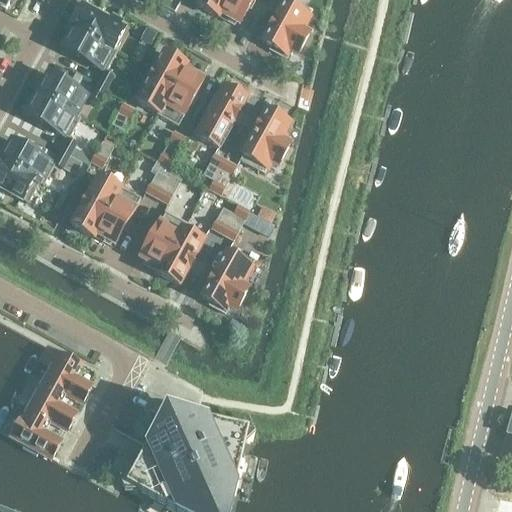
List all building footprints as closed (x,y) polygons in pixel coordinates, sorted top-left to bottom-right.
[(11,0),(0,0),(0,7),(5,11),(11,0)] [(218,18),(227,0),(200,0),(196,8),(217,20),(218,18)] [(227,0),(218,18),(233,27),(235,24),(239,27),(253,0),(227,0)] [(286,0),(262,44),(271,49),(269,52),(286,61),(291,52),(298,56),(309,35),(302,31),(312,13),(288,0),(286,0)] [(69,29),(71,30),(116,55),(117,54),(113,52),(124,31),(119,28),(121,24),(111,19),(109,23),(95,15),(96,13),(80,4),(71,20),(74,22),(69,29)] [(104,75),(105,73),(106,74),(116,55),(71,30),(66,38),(68,39),(62,51),(104,75)] [(135,64),(144,68),(150,56),(142,52),(135,64)] [(158,117),(159,116),(185,69),(186,68),(164,56),(137,105),(158,117)] [(185,69),(159,116),(179,127),(204,82),(199,80),(200,77),(185,69)] [(114,79),(106,74),(105,73),(104,75),(98,87),(107,92),(114,79)] [(39,87),(34,96),(75,118),(86,97),(48,76),(41,88),(39,87)] [(107,92),(98,87),(90,100),(100,106),(107,92)] [(195,138),(218,151),(246,101),(238,96),(239,94),(227,87),(226,89),(223,88),(195,138)] [(68,141),(68,140),(69,141),(80,120),(75,118),(34,96),(30,105),(32,106),(25,118),(68,141)] [(111,127),(122,133),(134,112),(123,106),(111,127)] [(239,163),(264,176),(271,163),(278,167),(290,146),(283,142),(285,137),(283,136),(289,125),(287,123),(288,121),(276,114),(275,116),(267,112),(239,163)] [(157,164),(160,165),(168,169),(184,141),(174,135),(157,164)] [(78,146),(69,141),(68,140),(68,141),(61,154),(71,159),(78,146)] [(2,154),(0,158),(0,162),(44,187),(54,168),(53,167),(54,166),(11,143),(4,155),(2,154)] [(113,150),(102,144),(91,164),(102,170),(113,150)] [(71,159),(61,154),(54,166),(53,167),(74,179),(81,165),(71,159)] [(203,178),(214,184),(225,163),(215,157),(203,178)] [(44,187),(0,162),(0,190),(28,206),(39,186),(43,188),(44,187)] [(225,163),(214,184),(209,192),(220,198),(236,169),(225,163)] [(144,194),(155,200),(166,179),(156,173),(144,194)] [(93,240),(94,238),(121,189),(119,189),(99,178),(71,228),(93,240)] [(166,179),(155,200),(166,206),(177,185),(166,179)] [(121,189),(94,238),(109,247),(110,245),(115,247),(141,200),(121,189)] [(54,210),(63,215),(69,203),(61,198),(54,210)] [(234,217),(222,237),(233,243),(249,214),(238,208),(234,217)] [(211,231),(222,237),(234,217),(223,211),(211,231)] [(142,265),(158,274),(185,225),(165,214),(139,261),(144,263),(142,265)] [(185,225),(158,274),(157,275),(178,287),(206,237),(186,227),(187,226),(185,225)] [(201,300),(210,305),(209,307),(225,316),(230,307),(237,311),(248,291),(241,287),(254,263),(229,249),(201,300)] [(41,384),(65,398),(81,407),(91,389),(75,380),(82,369),(47,349),(39,363),(50,369),(41,384)] [(26,412),(50,425),(66,434),(76,417),(60,408),(65,398),(41,384),(26,412)] [(143,456),(126,486),(126,487),(170,511),(229,511),(248,433),(188,419),(190,412),(174,408),(176,400),(175,399),(149,410),(149,412),(157,416),(149,430),(155,433),(143,456)] [(50,425),(26,412),(10,440),(23,447),(22,450),(31,455),(36,457),(38,455),(51,462),(61,444),(44,436),(50,425)] [(511,439),(506,438),(501,460),(511,463),(511,439)]
